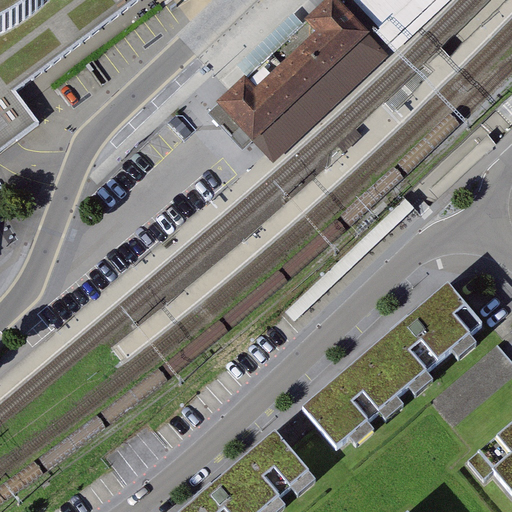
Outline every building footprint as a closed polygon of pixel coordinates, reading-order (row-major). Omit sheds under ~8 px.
[(147,0),(0,0),(0,150),(11,143),(42,120),(22,93),(147,0)] [(242,151),(252,142),(367,36),(333,0),(330,0),(207,113),(242,151)] [(409,0),(348,0),(395,51),(447,0),(409,0),(410,0),(409,0)] [(367,36),(252,142),(271,163),(387,57),(367,36)] [(337,147),(341,151),(357,136),(353,132),(337,147)] [(446,289),(300,413),(315,432),(335,456),(350,444),(355,450),(374,435),(368,427),(379,418),(385,425),(404,409),(397,401),(408,392),(415,399),(433,384),(426,376),(452,355),(458,363),(476,348),(470,340),(480,331),(448,292),(446,289)] [(511,365),(507,360),(496,347),(432,402),(454,427),(511,377),(511,365)] [(511,428),(467,467),(483,485),(492,477),(511,499),(511,428)] [(273,436),(181,511),(282,511),(284,510),(277,501),(290,490),(297,499),(314,484),(290,455),(273,436)]
